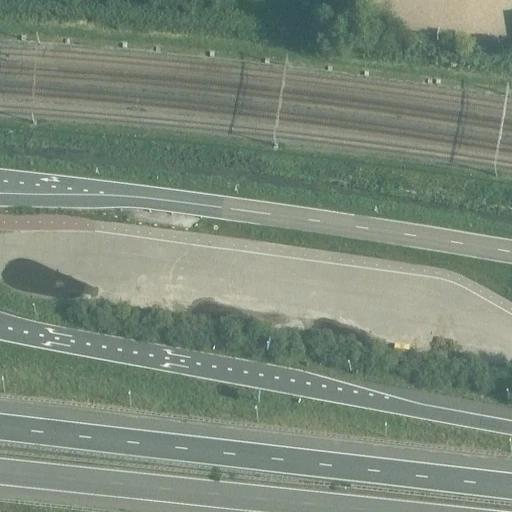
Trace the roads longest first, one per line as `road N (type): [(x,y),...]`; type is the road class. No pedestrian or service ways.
road 1 (motorway): [(511,428),(0,332)]
road 2 (tertiary): [(511,253),(162,200),(0,193)]
road 3 (motorway): [(511,485),(0,427)]
road 4 (motorway): [(0,471),(349,509)]
